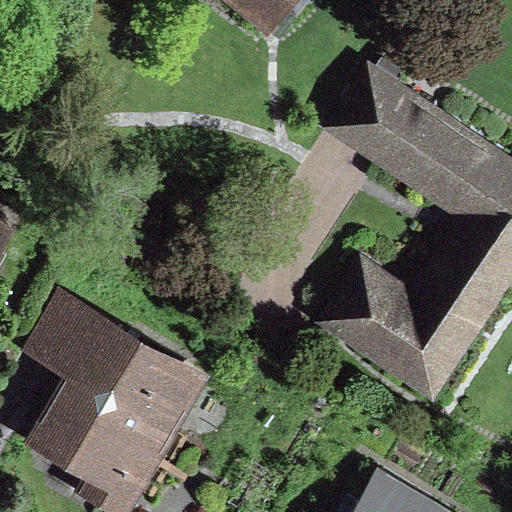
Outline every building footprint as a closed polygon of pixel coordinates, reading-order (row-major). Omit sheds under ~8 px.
[(239,0),(274,27),(294,0),(239,0)] [(413,291),(359,256),(318,318),(436,396),(511,280),(511,152),(369,59),(327,122),(465,213),(413,291)] [(0,246),(16,218),(0,208),(0,246)] [(130,511),(211,372),(59,284),(23,346),(66,370),(28,436),(87,470),(76,488),(118,511),(130,511)] [(456,511),(378,464),(347,511),(456,511)]
